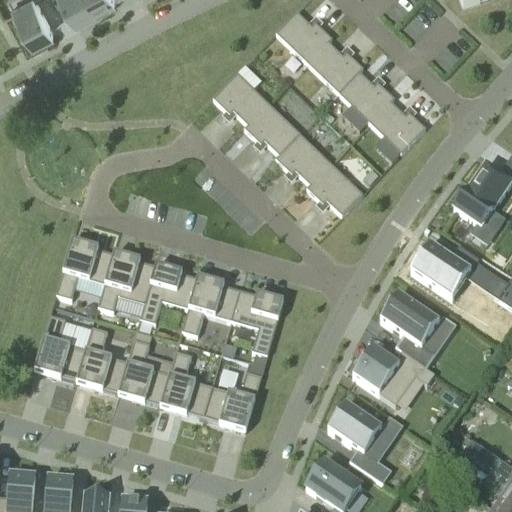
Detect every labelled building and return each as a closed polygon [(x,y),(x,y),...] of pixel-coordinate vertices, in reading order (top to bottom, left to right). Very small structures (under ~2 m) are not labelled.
[(53,33),(35,1),(37,0),(7,0),(21,26),(18,28),(27,44),(30,42),(32,45),(53,33)] [(94,11),(88,0),(62,0),(74,22),(94,11)] [(114,0),(88,0),(94,11),(114,0)] [(458,0),(463,11),(494,0),(458,0)] [(331,44),(315,29),(311,32),(296,18),(275,39),(307,70),(331,44)] [(338,100),(362,74),(346,59),(343,62),(328,48),(331,45),(331,44),(307,70),(338,100)] [(393,104),(377,89),(374,92),(359,78),(363,75),(362,74),(338,100),(369,130),(393,104)] [(268,110),(237,79),(213,104),(229,121),(233,117),(247,131),(244,134),(244,135),(268,110)] [(425,135),(408,119),(405,122),(390,108),(394,105),(393,104),(369,130),(401,160),(425,135)] [(299,140),(268,110),(244,135),(260,151),(264,147),(278,161),(275,164),(275,165),(299,140)] [(330,170),(299,140),(275,165),(292,180),(295,177),(309,191),(306,194),(306,195),(330,170)] [(511,159),(503,173),(511,179),(511,159)] [(362,200),(330,170),(306,195),(323,210),(326,207),(341,222),(362,200)] [(481,233),(511,189),(485,171),(467,198),(465,197),(453,214),(481,233)] [(364,183),(371,190),(380,182),(372,174),(364,183)] [(78,283),(104,291),(113,260),(97,256),(98,254),(72,246),(56,301),(71,305),(78,283)] [(430,248),(411,276),(452,304),(479,265),(459,252),(451,263),(430,248)] [(117,303),(144,310),(155,272),(139,268),(140,266),(114,258),(113,260),(104,291),(97,313),(98,314),(113,318),(117,303)] [(188,315),(197,284),(181,280),(182,278),(155,270),(155,272),(144,310),(139,326),(155,330),(161,307),(188,315)] [(231,327),(240,297),(223,292),(224,290),(197,282),(197,284),(188,315),(181,337),(197,342),(203,319),(231,327)] [(511,284),(508,290),(504,288),(494,302),(511,314),(511,284)] [(267,362),(282,309),(283,307),(256,299),(256,301),(240,297),(231,327),(258,335),(251,358),(267,362)] [(422,353),(439,328),(398,300),(380,326),(403,342),(395,353),(401,358),(426,375),(435,362),(422,353)] [(61,383),(76,387),(85,357),(59,349),(65,326),(50,322),(34,377),(60,385),(61,383)] [(103,395),(118,399),(127,369),(101,361),(107,338),(92,334),(85,357),(76,387),(76,389),(102,397),(103,395)] [(145,407),(160,411),(169,381),(142,373),(149,350),(134,346),(127,369),(118,399),(117,401),(144,409),(145,407)] [(426,391),(434,380),(426,375),(401,358),(394,367),(373,353),(352,382),(395,412),(396,410),(415,383),(423,389),(426,391)] [(184,385),(191,363),(176,358),(169,381),(160,411),(159,413),(186,421),(186,419),(203,424),(212,393),(184,385)] [(239,401),(212,393),(203,424),(219,429),(219,431),(231,434),(245,438),(261,382),(246,379),(239,401)] [(460,411),(466,403),(459,398),(454,406),(460,411)] [(392,448),(378,439),(381,434),(345,409),(327,436),(357,456),(349,468),(382,490),(391,477),(378,468),(392,448)] [(504,502),(497,511),(511,511),(511,474),(470,446),(462,458),(497,483),(491,492),(504,502)] [(347,511),(361,493),(324,468),(306,494),(332,511),(347,511)] [(32,511),(35,482),(10,480),(8,504),(6,511),(32,511)] [(70,511),(73,486),(69,485),(69,483),(52,481),(52,484),(48,483),(45,511),(70,511)] [(108,511),(109,504),(105,503),(105,501),(89,500),(88,502),(84,502),(83,511),(108,511)] [(438,511),(422,501),(415,511),(438,511)] [(146,511),(147,507),(144,507),(143,507),(143,505),(126,503),(126,505),(122,505),(121,511),(146,511)]
